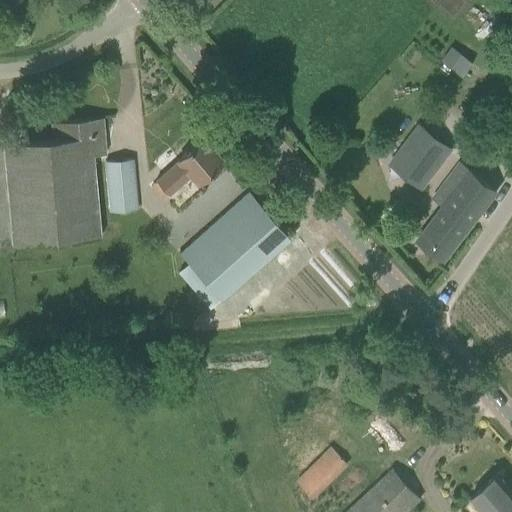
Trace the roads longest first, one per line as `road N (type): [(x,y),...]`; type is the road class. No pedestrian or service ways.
road 1 (tertiary): [(428,319),(143,1)]
road 2 (track): [(9,359),(418,311)]
road 3 (unclassified): [(0,69),(69,49),(143,1)]
road 4 (unclassified): [(428,319),(511,201)]
road 5 (tertiary): [(511,415),(428,319)]
